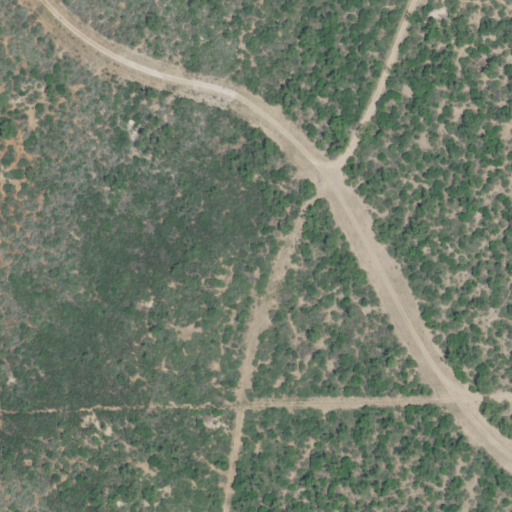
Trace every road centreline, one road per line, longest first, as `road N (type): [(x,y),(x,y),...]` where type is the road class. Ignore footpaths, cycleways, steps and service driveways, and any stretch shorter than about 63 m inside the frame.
road 1 (track): [(511,427),(490,422),(412,368),(310,221),(267,178),(19,38),(0,18)]
road 2 (track): [(246,511),(267,309),(403,41),(409,0)]
